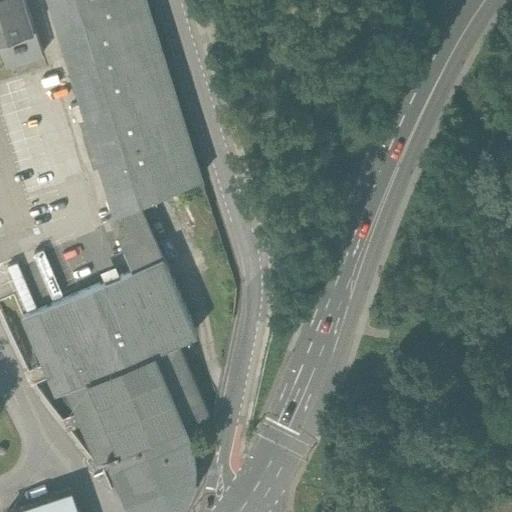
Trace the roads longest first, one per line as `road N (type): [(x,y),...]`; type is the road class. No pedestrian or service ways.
road 1 (secondary): [(243,511),(282,443),(391,169),(441,68),(487,0)]
road 2 (residential): [(232,511),(218,490),(257,265),(174,0)]
